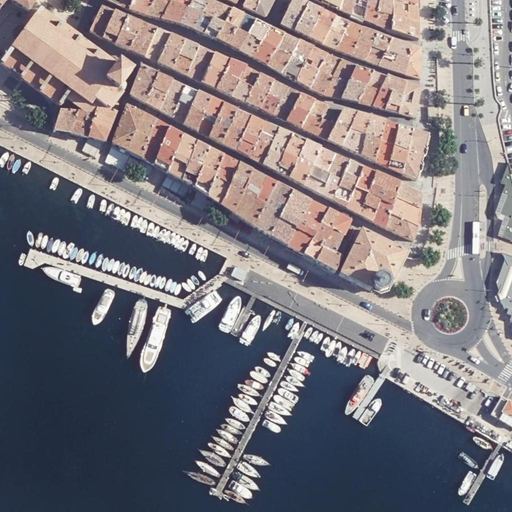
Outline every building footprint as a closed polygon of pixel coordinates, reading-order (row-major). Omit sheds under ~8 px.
[(0,0),(0,6),(2,8),(9,0),(15,4),(17,0),(0,0)] [(17,0),(15,4),(26,11),(28,13),(37,0),(17,0)] [(104,0),(105,0),(129,12),(135,0),(104,0)] [(145,17),(154,0),(135,0),(129,12),(145,17)] [(154,0),(145,17),(162,21),(171,3),(164,0),(154,0)] [(186,10),(187,10),(192,0),(172,0),(171,3),(186,10)] [(201,15),(210,1),(206,0),(192,0),(187,10),(201,15)] [(259,0),(246,0),(243,8),(253,14),(259,0)] [(264,19),(273,0),(259,0),(253,14),(264,19)] [(292,0),(280,26),(294,33),(308,5),(296,0),(292,0)] [(339,12),(343,0),(322,0),(321,3),(339,12)] [(343,0),(339,12),(351,17),(354,0),(343,0)] [(367,0),(354,0),(351,17),(363,22),(367,0)] [(378,0),(367,0),(363,22),(367,23),(375,26),(378,0)] [(378,0),(375,26),(391,32),(392,2),(386,0),(378,0)] [(212,20),(220,6),(210,1),(201,15),(202,15),(212,20)] [(417,7),(392,2),(391,32),(418,41),(417,7)] [(178,25),(187,10),(186,10),(171,3),(162,21),(178,25)] [(307,39),(321,12),(308,5),(294,33),(307,39)] [(223,26),(231,12),(220,6),(212,20),(223,26)] [(103,39),(115,13),(102,8),(90,33),(103,39)] [(109,112),(115,114),(122,95),(125,90),(125,89),(126,85),(131,75),(119,64),(116,66),(41,10),(33,20),(1,64),(61,108),(65,102),(79,112),(96,113),(97,108),(109,112)] [(178,25),(192,30),(201,15),(187,10),(178,25)] [(215,41),(238,52),(247,38),(235,32),(242,17),(231,12),(223,26),(215,41)] [(307,39),(321,46),(335,19),(321,12),(307,39)] [(103,39),(116,45),(127,18),(115,13),(103,39)] [(192,30),(203,36),(212,20),(202,15),(201,15),(192,30)] [(247,38),(255,23),(242,17),(235,32),(247,38)] [(129,52),(141,24),(127,18),(116,45),(129,52)] [(335,51),(349,24),(335,19),(321,46),(335,51)] [(203,36),(215,41),(223,26),(212,20),(203,36)] [(260,44),(268,30),(255,23),(247,38),(260,44)] [(129,52),(144,58),(156,31),(141,24),(129,52)] [(350,57),(356,44),(363,30),(360,28),(349,24),(335,51),(350,57)] [(266,66),(275,51),(283,36),(268,30),(260,44),(253,59),(266,66)] [(370,49),(377,35),(363,30),(356,44),(370,49)] [(157,64),(170,36),(156,31),(144,58),(157,64)] [(385,55),(392,41),(377,35),(370,49),(385,55)] [(157,64),(172,71),(178,56),(184,43),(170,36),(157,64)] [(275,51),(289,58),(298,43),(283,36),(275,51)] [(238,52),(253,59),(260,44),(247,38),(238,52)] [(403,75),(411,47),(392,41),(385,55),(379,68),(403,75)] [(192,63),(198,49),(184,43),(178,56),(192,63)] [(298,43),(289,58),(304,66),(312,49),(298,43)] [(350,57),(364,62),(370,49),(356,44),(350,57)] [(420,50),(411,47),(403,75),(419,81),(420,50)] [(186,77),(201,84),(214,56),(198,49),(192,63),(186,77)] [(317,73),(326,56),(312,49),(304,66),(317,73)] [(364,62),(379,68),(385,55),(370,49),(364,62)] [(280,75),(289,58),(275,51),(266,66),(280,75)] [(179,74),(186,77),(192,63),(178,56),(172,71),(179,74)] [(216,91),(223,77),(229,63),(214,56),(201,84),(216,91)] [(331,80),(340,62),(326,56),(317,73),(331,80)] [(304,66),(289,58),(280,75),(295,83),(304,66)] [(341,100),(348,84),(355,68),(340,62),(331,80),(322,96),(341,100)] [(238,84),(245,69),(229,63),(223,77),(238,84)] [(295,83),(309,91),(317,73),(304,66),(295,83)] [(365,88),(372,73),(355,68),(348,84),(365,88)] [(130,97),(145,105),(151,91),(158,76),(141,69),(130,97)] [(252,91),(259,77),(245,69),(238,84),(252,91)] [(309,91),(322,96),(331,80),(317,73),(309,91)] [(380,92),(386,79),(372,73),(365,88),(366,88),(380,92)] [(165,98),(172,83),(158,76),(151,91),(165,98)] [(216,91),(231,99),(238,84),(223,77),(216,91)] [(259,111),(266,97),(272,83),(259,77),(252,91),(245,104),(259,111)] [(401,97),(404,84),(386,79),(380,92),(391,94),(401,97)] [(171,120),(179,104),(186,89),(172,83),(165,98),(158,113),(171,120)] [(279,103),(286,89),(272,83),(266,97),(279,103)] [(231,99),(245,104),(252,91),(238,84),(231,99)] [(341,100),(357,103),(365,88),(348,84),(341,100)] [(420,89),(404,84),(401,97),(397,115),(413,119),(420,89)] [(372,107),(380,92),(366,88),(365,88),(357,103),(372,107)] [(191,110),(198,94),(186,89),(179,104),(191,110)] [(293,110),(300,96),(286,89),(279,103),(293,110)] [(145,105),(158,113),(165,98),(151,91),(145,105)] [(391,94),(380,92),(372,107),(384,111),(391,94)] [(204,117),(211,100),(198,94),(191,110),(204,117)] [(384,111),(397,115),(401,97),(391,94),(384,111)] [(300,129),(313,102),(300,96),(293,110),(286,123),(300,129)] [(259,111),(273,117),(279,103),(266,97),(259,111)] [(196,133),(208,140),(223,106),(211,100),(204,117),(196,133)] [(53,132),(71,135),(79,112),(65,102),(61,108),(60,111),(53,132)] [(300,129),(314,136),(321,121),(327,108),(313,102),(300,129)] [(273,117),(286,123),(293,110),(279,103),(273,117)] [(171,120),(183,126),(191,110),(179,104),(171,120)] [(221,147),(230,130),(238,112),(223,106),(208,140),(221,147)] [(141,160),(156,122),(146,117),(132,109),(126,107),(112,145),(138,158),(141,160)] [(105,143),(115,114),(109,112),(97,108),(96,113),(88,139),(105,143)] [(334,127),(342,111),(327,108),(321,121),(334,127)] [(183,126),(196,133),(204,117),(191,110),(183,126)] [(327,142),(341,148),(349,132),(356,116),(342,111),(334,127),(327,142)] [(71,135),(88,139),(96,113),(79,112),(71,135)] [(230,130),(243,136),(251,119),(238,112),(230,130)] [(356,116),(349,132),(364,138),(368,119),(356,116)] [(257,143),(265,125),(251,119),(243,136),(257,143)] [(367,139),(379,143),(383,123),(368,119),(364,138),(367,139)] [(314,136),(327,142),(334,127),(321,121),(314,136)] [(141,160),(154,167),(169,129),(156,122),(141,160)] [(393,148),(398,127),(383,123),(379,143),(393,148)] [(270,149),(278,131),(265,125),(257,143),(270,149)] [(407,153),(412,132),(398,127),(393,148),(407,153)] [(168,175),(182,137),(169,129),(154,167),(168,175)] [(235,153),(243,136),(230,130),(221,147),(235,153)] [(261,167),(275,174),(284,155),(292,137),(278,131),(270,149),(261,166),(261,167)] [(360,157),(367,139),(364,138),(349,132),(341,148),(360,157)] [(428,136),(412,132),(407,153),(402,176),(416,182),(428,136)] [(235,153),(249,160),(257,143),(243,136),(235,153)] [(168,175),(182,183),(195,144),(182,137),(168,175)] [(296,162),(304,143),(292,137),(284,155),(296,162)] [(374,163),(379,143),(367,139),(360,157),(374,163)] [(249,160),(261,166),(270,149),(257,143),(249,160)] [(288,180),(302,188),(311,169),(320,150),(304,143),(296,162),(288,180)] [(374,163),(387,169),(393,148),(379,143),(374,163)] [(195,189),(209,151),(195,144),(182,183),(195,189)] [(387,169),(402,176),(407,153),(393,148),(387,169)] [(320,150),(311,169),(326,176),(334,157),(320,150)] [(195,189),(208,198),(222,158),(209,151),(195,189)] [(275,174),(288,180),(296,162),(284,155),(275,174)] [(326,176),(340,183),(348,163),(334,157),(326,176)] [(221,206),(238,166),(222,158),(208,198),(221,206)] [(345,209),(354,189),(363,169),(348,163),(340,183),(331,202),(345,209)] [(503,199),(504,199),(508,200),(504,212),(510,222),(511,222),(508,232),(511,241),(511,180),(511,175),(508,165),(502,186),(506,187),(503,199)] [(221,206),(234,215),(253,173),(238,166),(221,206)] [(340,183),(326,176),(311,169),(302,188),(331,202),(340,183)] [(367,195),(375,175),(363,169),(354,189),(367,195)] [(253,228),(275,185),(253,173),(234,215),(253,228)] [(395,199),(399,185),(375,175),(367,195),(379,201),(392,207),(395,199)] [(253,228),(269,239),(291,193),(275,185),(253,228)] [(395,199),(420,210),(421,195),(399,185),(395,199)] [(359,217),(367,195),(354,189),(345,209),(359,217)] [(286,248),(310,202),(291,193),(269,239),(286,248)] [(379,201),(367,195),(359,217),(371,223),(379,201)] [(392,207),(389,215),(418,228),(420,210),(395,199),(392,207)] [(506,224),(501,240),(511,244),(511,241),(508,232),(511,222),(510,222),(504,212),(508,200),(504,199),(498,222),(506,224)] [(371,223),(384,229),(389,215),(392,207),(379,201),(371,223)] [(286,248),(303,257),(327,211),(310,202),(286,248)] [(330,232),(343,238),(350,223),(327,211),(303,257),(314,263),(330,232)] [(389,215),(384,229),(413,243),(418,228),(389,215)] [(370,291),(371,288),(372,288),(373,290),(380,294),(383,293),(387,292),(389,285),(389,283),(390,282),(393,284),(405,258),(407,254),(361,231),(339,276),(370,291)] [(335,255),(343,238),(330,232),(314,263),(335,274),(342,258),(335,255)] [(511,267),(510,265),(511,260),(511,258),(503,255),(505,268),(502,270),(500,274),(502,277),(499,279),(498,284),(499,288),(497,297),(500,303),(506,300),(511,280),(511,267)] [(511,280),(506,300),(500,303),(504,310),(509,311),(507,316),(511,317),(511,319),(511,322),(511,260),(510,265),(511,267),(511,280)] [(511,400),(502,395),(491,414),(511,426),(511,400)]
